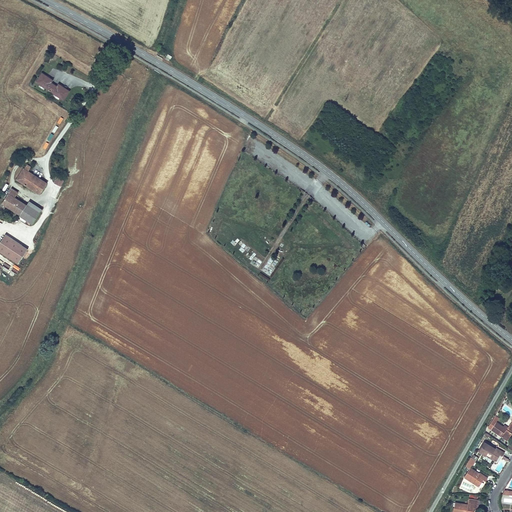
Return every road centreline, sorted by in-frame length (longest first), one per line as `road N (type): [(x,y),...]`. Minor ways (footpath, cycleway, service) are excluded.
road 1 (tertiary): [(511,339),(286,142),(45,0)]
road 2 (unclassified): [(511,369),(429,511)]
road 3 (unknown): [(46,157),(23,161),(14,177),(49,203),(47,165)]
